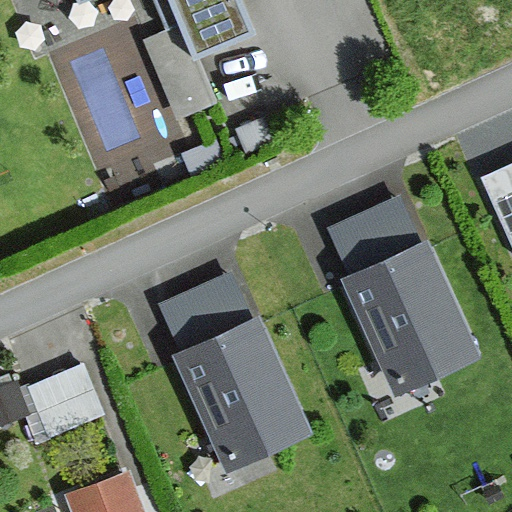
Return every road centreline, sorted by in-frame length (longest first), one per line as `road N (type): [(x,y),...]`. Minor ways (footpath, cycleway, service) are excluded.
road 1 (residential): [(511,83),(0,313)]
road 2 (unknown): [(339,0),(350,40),(320,63),(320,76),(353,154)]
